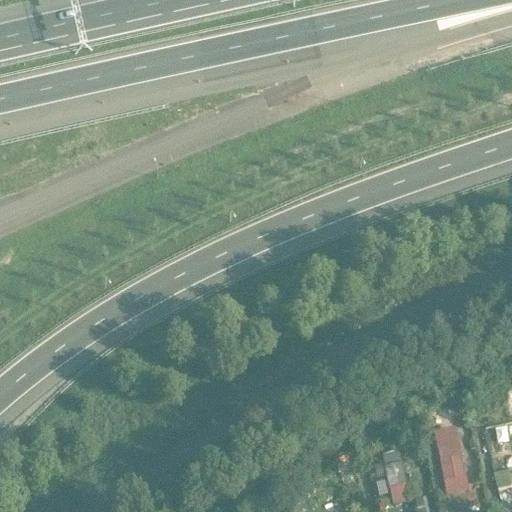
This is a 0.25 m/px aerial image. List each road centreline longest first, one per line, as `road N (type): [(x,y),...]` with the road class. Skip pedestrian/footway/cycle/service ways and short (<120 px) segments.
road 1 (motorway): [(0,396),(140,298),(231,252),(511,145)]
road 2 (motorway): [(0,214),(232,112),(511,5)]
road 3 (motorway): [(0,102),(456,0)]
road 4 (motorway): [(207,0),(0,45)]
